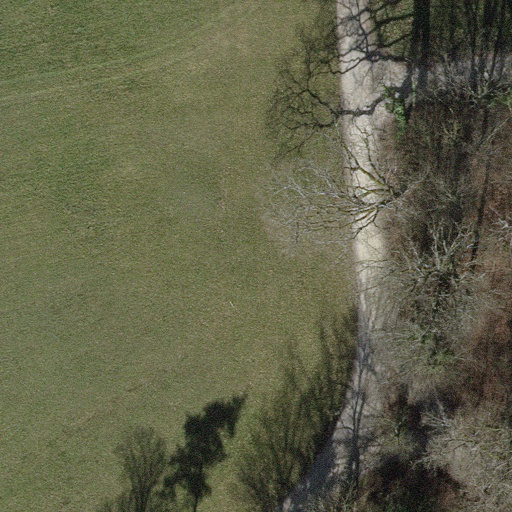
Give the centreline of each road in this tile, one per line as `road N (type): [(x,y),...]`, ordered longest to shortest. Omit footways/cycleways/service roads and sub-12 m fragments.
road 1 (track): [(350,0),(352,118),(374,301),(364,393),(326,479),(291,511)]
road 2 (track): [(364,393),(460,448),(511,499)]
road 3 (track): [(349,76),(511,69)]
